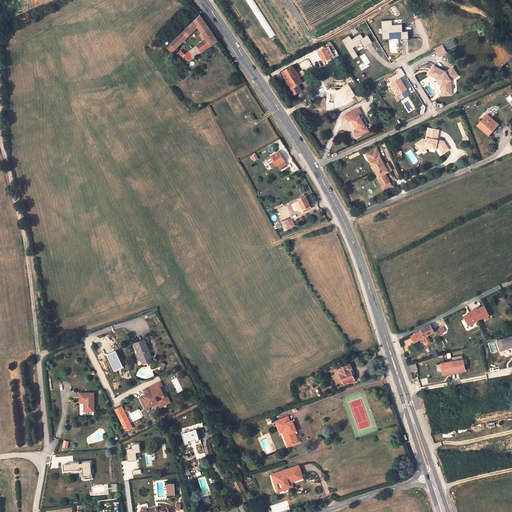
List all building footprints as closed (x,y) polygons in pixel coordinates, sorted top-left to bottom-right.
[(172,52),(198,26),(203,33),(201,35),(202,37),(201,38),(203,41),(197,45),(201,52),(217,41),(200,14),(198,17),(168,48),(172,52)] [(391,19),(381,20),(382,39),(389,38),(389,33),(393,32),(394,34),(400,34),(401,39),(408,39),(407,30),(402,30),(401,23),(392,24),(391,19)] [(349,35),(342,40),(353,59),(358,56),(353,47),(361,42),(364,47),(372,42),(367,35),(362,37),(360,34),(351,39),(349,35)] [(452,38),(444,43),(448,49),(455,44),(452,38)] [(331,41),(325,44),(331,56),(337,53),(331,41)] [(438,57),(446,53),(442,44),(434,48),(438,57)] [(201,52),(197,45),(185,55),(181,50),(175,55),(185,65),(201,52)] [(331,58),(325,48),(319,51),(325,61),(326,61),(331,58)] [(454,91),(448,82),(458,76),(452,66),(440,72),(436,65),(426,71),(441,98),(454,91)] [(287,81),(291,88),(288,90),(292,96),(301,90),(297,85),(302,82),(299,79),(297,75),(292,66),(282,72),(287,81)] [(390,82),(396,95),(407,90),(400,77),(390,82)] [(227,97),(234,114),(242,110),(236,93),(227,97)] [(352,120),(357,130),(356,132),(358,135),(360,136),(369,131),(366,126),(367,125),(365,120),(363,121),(360,116),(363,115),(359,109),(349,114),(348,116),(350,119),(352,120)] [(498,125),(487,115),(479,124),(490,134),(498,125)] [(423,139),(416,144),(420,150),(424,146),(436,147),(436,146),(440,146),(443,152),(449,148),(443,138),(437,138),(437,128),(426,127),(426,139),(423,139)] [(382,190),(390,186),(384,174),(391,170),(387,163),(385,164),(381,157),(380,158),(378,153),(379,153),(377,148),(368,152),(371,158),(369,159),(372,166),(371,167),(373,170),(374,170),(377,177),(376,177),(382,190)] [(285,161),(280,153),(275,156),(274,155),(271,156),(276,166),(278,165),(281,169),(287,165),(285,161)] [(311,208),(306,197),(298,201),(303,210),(300,211),(301,213),(311,208)] [(295,227),(291,218),(281,222),(285,231),(295,227)] [(484,304),(462,314),(467,325),(489,315),(484,304)] [(154,310),(147,314),(149,319),(156,315),(154,310)] [(411,336),(414,343),(431,334),(434,341),(438,339),(431,325),(420,331),(421,332),(411,336)] [(511,347),(511,337),(498,341),(501,351),(511,347)] [(152,357),(145,339),(135,343),(141,361),(152,357)] [(453,362),(436,365),(438,378),(459,374),(459,372),(465,371),(463,356),(452,357),(453,362)] [(352,369),(350,364),(339,368),(342,374),(340,375),(344,384),(355,380),(353,375),(356,374),(353,368),(352,369)] [(160,382),(143,390),(146,395),(140,398),(142,403),(144,402),(146,406),(157,401),(159,405),(167,402),(162,392),(165,391),(160,382)] [(170,403),(165,391),(162,392),(167,402),(159,405),(160,408),(170,403)] [(94,411),(93,393),(80,393),(80,402),(84,402),(84,411),(94,411)] [(144,402),(142,403),(146,409),(158,404),(157,401),(146,406),(144,402)] [(122,406),(115,409),(124,428),(126,427),(127,430),(133,427),(122,406)] [(288,417),(275,422),(280,434),(283,433),(288,445),(292,443),(293,445),(299,443),(294,431),(296,430),(292,421),(290,422),(288,417)] [(201,439),(198,427),(182,432),(186,444),(191,443),(191,441),(196,439),(196,441),(201,439)] [(132,448),(126,448),(127,460),(136,459),(135,452),(139,452),(139,443),(131,444),(132,448)] [(303,478),(299,466),(277,473),(278,477),(274,479),(277,490),(284,488),(285,490),(290,488),(288,483),(303,478)] [(175,495),(175,484),(167,484),(168,495),(175,495)]
